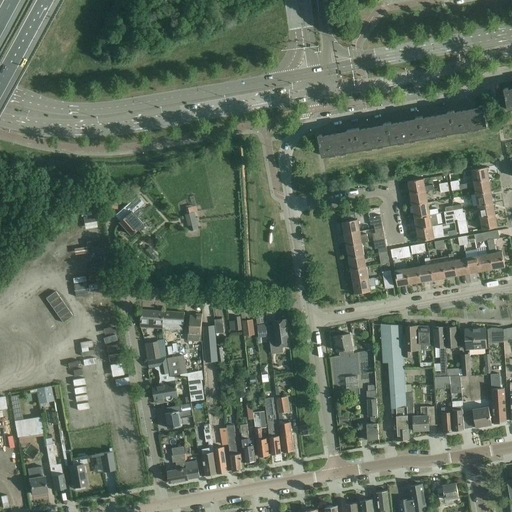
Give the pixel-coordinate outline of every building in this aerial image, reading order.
[(488,126),(484,106),(483,106),(483,108),(452,114),(452,111),(455,132),(469,130),(469,132),(470,132),(469,130),(473,129),(474,131),(474,129),(488,126)] [(455,132),(452,111),(451,111),(452,114),(421,119),(420,117),(424,138),(437,136),(437,137),(438,137),(438,135),(442,135),(443,136),(443,134),(455,132)] [(424,138),(420,117),(420,119),(389,125),(388,123),(392,144),(405,141),(406,143),(406,141),(410,140),(410,142),(411,142),(411,140),(424,138)] [(392,144),(388,123),(387,123),(388,125),(357,131),(357,128),(356,129),(356,131),(350,132),(350,130),(349,130),(351,140),(358,139),(360,149),(373,147),(373,149),(374,149),(374,147),(378,146),(378,148),(379,148),(379,146),(392,144)] [(351,140),(349,130),(349,132),(320,138),(320,135),(319,135),(323,156),(336,154),(337,156),(337,154),(341,153),(342,155),(342,154),(342,153),(360,149),(358,139),(351,140)] [(490,179),(487,167),(464,171),(465,176),(473,175),(474,182),(490,179)] [(425,187),(423,179),(408,182),(410,194),(426,191),(434,190),(433,185),(425,187)] [(492,191),(490,179),(474,182),(476,194),(492,191)] [(428,203),(426,191),(410,194),(412,206),(428,203)] [(494,203),(492,191),(476,194),(478,206),(494,203)] [(133,214),(140,207),(134,200),(138,196),(117,214),(122,219),(119,222),(131,236),(143,224),(133,214)] [(429,211),(428,203),(412,206),(414,218),(436,214),(439,213),(438,209),(429,211)] [(496,215),(494,203),(478,206),(480,218),(496,215)] [(454,210),(446,212),(444,212),(446,224),(455,222),(454,221),(456,220),(455,215),(454,210)] [(465,213),(463,213),(455,215),(456,220),(457,220),(458,222),(466,221),(465,213)] [(193,225),(189,226),(191,231),(197,230),(196,225),(199,224),(198,218),(195,219),(194,214),(190,214),(193,225)] [(438,225),(436,214),(414,218),(417,229),(438,225)] [(498,227),(496,215),(480,218),(483,230),(498,227)] [(381,216),(370,218),(371,225),(374,225),(375,229),(383,228),(381,216)] [(343,223),(341,223),(342,231),(344,230),(345,235),(360,232),(358,220),(343,222),(343,223)] [(468,228),(466,221),(458,222),(459,230),(468,228)] [(444,237),(442,225),(438,225),(417,229),(419,242),(444,237)] [(385,240),(383,228),(375,229),(375,233),(372,234),(373,238),(374,242),(385,240)] [(495,240),(500,239),(499,230),(486,233),(488,241),(490,254),(491,254),(493,270),(505,267),(503,252),(497,253),(495,240)] [(361,236),(360,232),(345,235),(347,246),(363,244),(369,243),(367,235),(361,236)] [(488,241),(486,233),(475,235),(476,243),(488,241)] [(387,251),(385,240),(374,242),(375,249),(378,248),(379,253),(387,251)] [(365,256),(363,244),(347,246),(349,258),(365,256)] [(426,252),(425,244),(415,246),(417,254),(426,252)] [(405,258),(403,248),(391,250),(393,258),(397,257),(398,260),(405,258)] [(389,263),(387,251),(379,253),(381,265),(389,263)] [(455,260),(454,254),(449,255),(450,261),(443,263),(446,278),(458,276),(455,260)] [(491,254),(490,254),(479,256),(482,272),(493,270),(491,254)] [(367,267),(365,256),(349,258),(351,270),(367,267)] [(482,272),(479,256),(467,258),(470,274),(482,272)] [(446,278),(443,263),(442,258),(430,261),(431,265),(434,280),(446,278)] [(467,258),(455,260),(458,276),(470,274),(467,258)] [(434,280),(431,265),(430,261),(430,259),(425,260),(426,266),(419,267),(422,283),(434,280)] [(369,279),(367,267),(351,270),(353,282),(369,279)] [(422,283),(419,267),(407,269),(410,285),(422,283)] [(410,285),(407,269),(395,271),(398,287),(410,285)] [(394,287),(392,275),(383,277),(384,281),(386,281),(387,289),(394,287)] [(376,286),(375,278),(369,279),(353,282),(355,294),(371,291),(370,287),(376,286)] [(163,323),(164,312),(142,310),(141,327),(163,329),(163,323)] [(184,325),(185,313),(164,312),(163,323),(184,325)] [(188,341),(201,342),(203,314),(196,314),(196,316),(191,316),(190,328),(189,328),(188,341)] [(222,319),(214,320),(215,326),(216,333),(224,333),(222,319)] [(287,320),(277,321),(274,321),(274,325),(268,326),(272,354),(279,353),(283,353),(282,346),(290,345),(287,320)] [(253,321),(243,322),(244,336),(254,335),(253,321)] [(407,393),(402,325),(381,324),(384,363),(390,363),(392,409),(408,408),(407,393)] [(266,325),(258,326),(260,337),(267,336),(266,325)] [(215,326),(204,327),(206,353),(217,353),(215,326)] [(420,348),(419,326),(408,326),(408,335),(404,335),(404,357),(413,357),(413,350),(420,350),(420,348)] [(430,345),(429,327),(419,326),(420,348),(424,348),(424,351),(425,351),(430,351),(430,345)] [(446,348),(445,328),(434,327),(435,348),(440,348),(441,372),(441,377),(447,377),(447,371),(447,360),(446,348)] [(457,329),(445,328),(446,348),(458,349),(457,329)] [(486,328),(470,329),(466,330),(467,349),(487,348),(486,328)] [(351,334),(336,337),(335,337),(338,351),(339,351),(340,356),(354,354),(351,334)] [(257,340),(260,348),(268,346),(265,337),(257,340)] [(158,342),(146,344),(149,360),(161,358),(158,342)] [(470,354),(462,355),(463,375),(471,374),(470,354)] [(182,375),(179,357),(167,359),(169,373),(170,377),(182,375)] [(169,373),(167,359),(167,358),(149,361),(150,369),(161,367),(162,374),(169,373)] [(507,422),(506,416),(505,389),(501,389),(500,374),(491,375),(494,416),(494,424),(507,422)] [(462,393),(461,388),(460,376),(459,376),(449,377),(450,384),(451,394),(462,393)] [(130,385),(130,383),(129,377),(115,380),(117,387),(130,385)] [(446,389),(446,384),(450,384),(449,377),(447,377),(441,377),(435,377),(436,389),(446,389)] [(176,385),(175,381),(164,383),(164,385),(153,387),(156,400),(167,398),(167,399),(168,400),(169,401),(171,401),(172,401),(172,400),(173,400),(173,399),(173,398),(173,397),(178,396),(177,387),(178,387),(177,385),(176,385)] [(197,401),(205,400),(203,382),(195,383),(197,401)] [(379,439),(378,416),(376,391),(367,391),(369,417),(371,417),(371,424),(367,425),(368,441),(379,439)] [(435,426),(435,416),(434,407),(421,407),(421,416),(414,417),(413,393),(407,393),(408,408),(409,431),(414,431),(429,430),(429,426),(435,426)] [(50,396),(37,397),(39,413),(51,412),(50,396)] [(288,397),(280,398),(277,399),(279,414),(282,413),(290,412),(288,397)] [(277,423),(274,398),(265,399),(272,455),(282,454),(280,437),(276,437),(274,424),(277,423)] [(180,411),(166,413),(167,416),(167,421),(166,422),(167,427),(168,427),(169,429),(182,426),(182,424),(183,424),(182,419),(181,419),(186,418),(185,412),(193,411),(192,404),(181,406),(182,411),(180,411)] [(465,429),(464,416),(463,412),(463,407),(452,408),(453,416),(454,432),(465,430),(465,429)] [(473,410),(463,412),(464,416),(465,429),(476,427),(479,427),(481,426),(482,426),(492,425),(491,416),(489,407),(473,410)] [(408,408),(392,409),(393,423),(397,423),(399,441),(410,439),(409,431),(408,416),(408,408)] [(452,408),(441,409),(442,416),(444,433),(454,431),(453,416),(452,411),(452,408)] [(260,412),(254,413),(259,457),(270,456),(268,439),(263,439),(260,412)] [(350,424),(349,416),(340,417),(341,425),(350,424)] [(42,418),(15,422),(17,438),(44,434),(42,418)] [(283,424),(283,421),(280,422),(284,453),(295,451),(291,422),(283,424)] [(250,438),(248,424),(241,424),(246,463),(257,461),(253,438),(250,438)] [(238,454),(235,425),(231,426),(227,426),(232,472),(243,470),(242,454),(238,454)] [(301,436),(309,435),(308,426),(300,427),(301,436)] [(213,442),(211,429),(205,430),(206,443),(213,442)] [(66,489),(63,474),(62,464),(56,465),(56,463),(53,444),(46,445),(54,491),(66,489)] [(211,454),(203,455),(206,476),(207,476),(217,474),(218,474),(214,449),(214,448),(211,449),(211,454)] [(224,448),(214,449),(218,474),(228,472),(224,448)] [(115,470),(112,452),(101,455),(104,472),(115,470)] [(189,480),(186,464),(185,461),(186,461),(185,458),(185,454),(172,456),(173,463),(176,462),(178,470),(168,472),(170,483),(189,480)] [(73,466),(69,466),(73,487),(75,487),(76,490),(85,488),(85,485),(87,485),(83,464),(87,464),(86,458),(72,461),(73,466)] [(196,462),(186,464),(189,480),(200,478),(198,465),(196,462)] [(47,492),(46,487),(43,467),(28,470),(32,495),(47,492)] [(459,497),(457,483),(443,486),(444,489),(437,490),(440,504),(453,501),(452,498),(459,497)] [(399,501),(401,511),(427,511),(423,484),(410,486),(412,500),(410,500),(410,499),(399,501)] [(382,511),(390,511),(388,491),(377,493),(380,510),(382,510),(382,511)] [(374,511),(373,499),(367,500),(366,499),(363,500),(362,501),(361,501),(362,511),(374,511)] [(358,511),(358,503),(346,505),(346,511),(358,511)]
